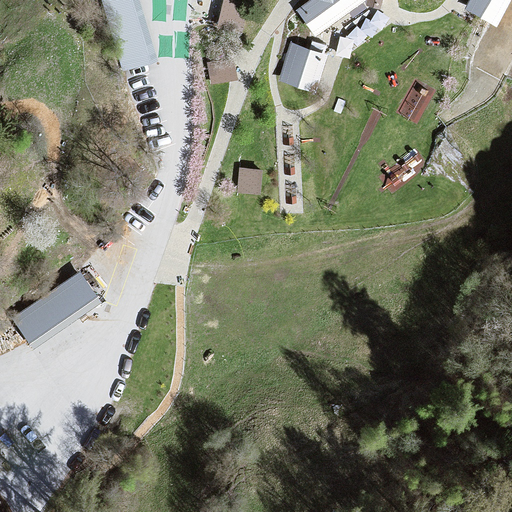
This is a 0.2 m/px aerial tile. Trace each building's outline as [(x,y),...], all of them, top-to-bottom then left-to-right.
[(156,54),(139,0),(106,0),(127,63),(156,54)] [(241,2),(223,0),(212,0),(207,42),(236,45),(241,2)] [(298,0),(288,7),(305,31),(351,0),(298,0)] [(469,0),(467,6),(500,17),(505,0),(469,0)] [(320,55),(279,44),(268,81),(309,92),(320,55)] [(207,57),(212,79),(238,73),(233,51),(207,57)] [(239,162),(239,185),(259,186),(260,163),(239,162)] [(81,265),(13,312),(33,341),(101,295),(81,265)]
